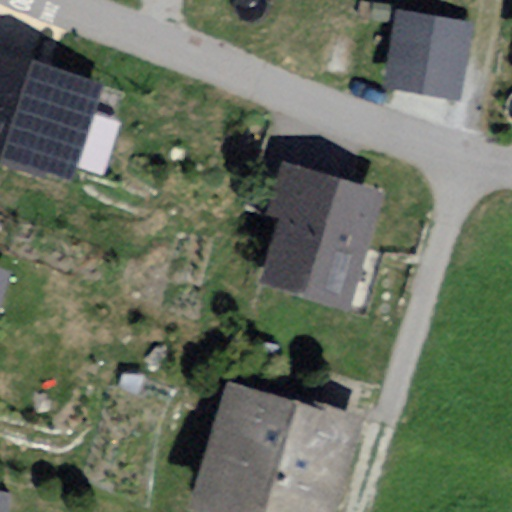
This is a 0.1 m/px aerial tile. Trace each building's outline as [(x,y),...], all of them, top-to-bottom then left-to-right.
[(396,14),(384,89),(469,103),(481,28),(396,14)] [(181,131),(34,80),(5,162),(44,175),(31,213),(139,251),(181,131)] [(396,194),(285,166),(252,293),(363,321),(396,194)] [(0,386),(29,296),(0,286),(0,386)] [(346,511),(370,419),(230,383),(197,511),(346,511)] [(0,511),(5,511),(8,490),(0,489),(0,511)]
